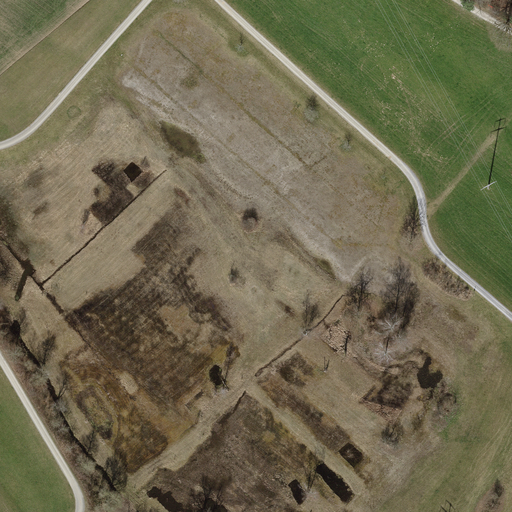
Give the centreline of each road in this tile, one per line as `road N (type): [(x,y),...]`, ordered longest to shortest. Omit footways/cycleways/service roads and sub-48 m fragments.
road 1 (track): [(218,0),(403,167),(417,186),(431,244),(511,316)]
road 2 (track): [(0,147),(36,125),(147,0)]
road 3 (track): [(79,511),(67,470),(0,362)]
